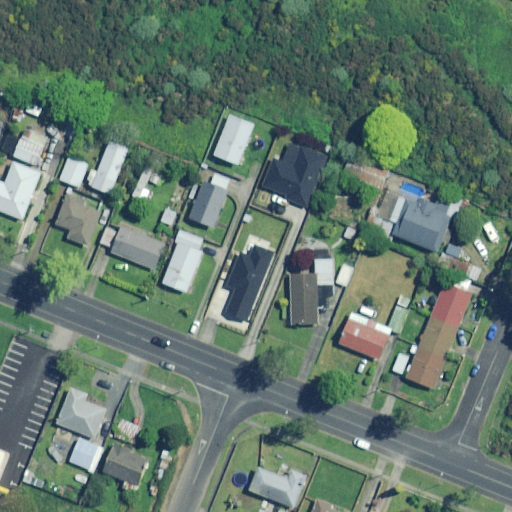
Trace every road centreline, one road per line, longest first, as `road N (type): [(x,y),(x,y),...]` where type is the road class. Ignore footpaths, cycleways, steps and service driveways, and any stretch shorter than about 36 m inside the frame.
road 1 (residential): [(0,281),(235,376)]
road 2 (residential): [(235,376),(450,461)]
road 3 (residential): [(511,315),(450,461)]
road 4 (residential): [(181,511),(235,376)]
